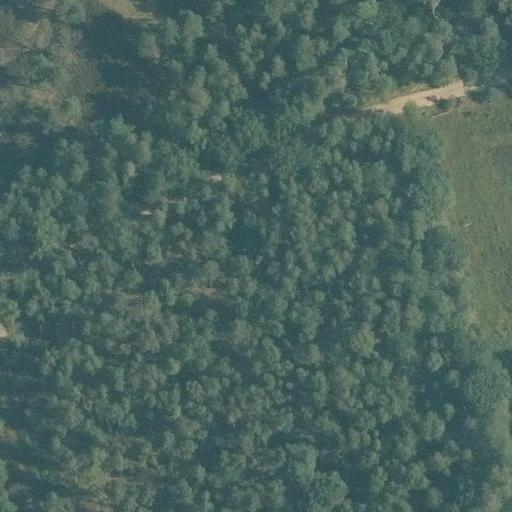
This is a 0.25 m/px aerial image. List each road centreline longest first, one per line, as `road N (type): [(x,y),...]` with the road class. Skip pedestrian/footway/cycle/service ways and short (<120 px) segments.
road 1 (track): [(0,282),(341,126),(511,66)]
road 2 (unknown): [(0,334),(179,380),(213,511)]
road 3 (track): [(0,364),(38,511)]
